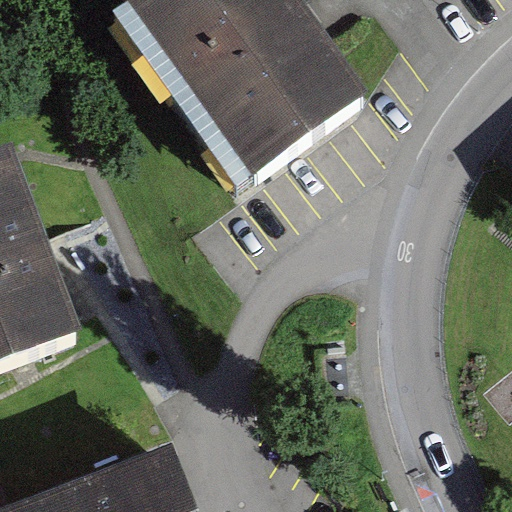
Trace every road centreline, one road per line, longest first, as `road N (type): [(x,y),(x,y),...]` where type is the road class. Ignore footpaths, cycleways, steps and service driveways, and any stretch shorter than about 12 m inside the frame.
road 1 (residential): [(408,254),(321,262),(257,315),(238,368),(236,408),(261,511)]
road 2 (residential): [(457,511),(426,443),(401,331),(408,254)]
road 3 (residential): [(408,254),(460,140),(511,73)]
